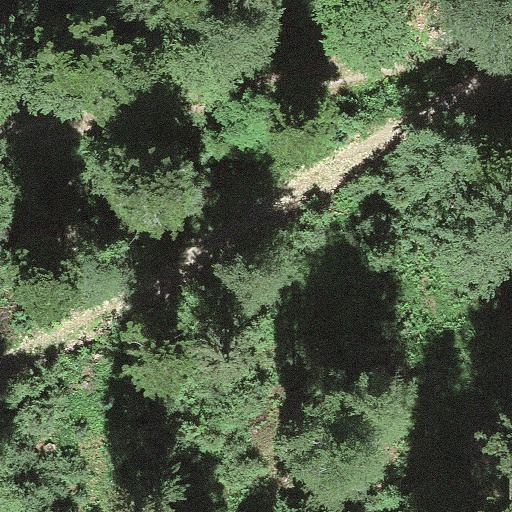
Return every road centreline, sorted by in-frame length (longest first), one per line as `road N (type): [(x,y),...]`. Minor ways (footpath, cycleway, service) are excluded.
road 1 (track): [(511,50),(204,249),(0,365)]
road 2 (track): [(511,29),(251,90),(0,136)]
